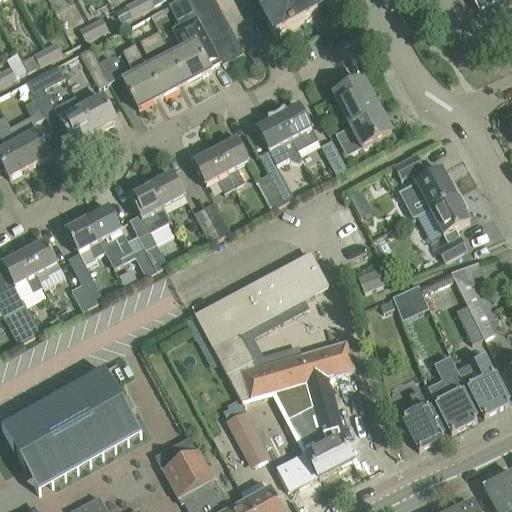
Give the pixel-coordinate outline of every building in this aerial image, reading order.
[(166,0),(144,0),(138,4),(144,15),(168,2),(166,0)] [(189,0),(187,1),(194,13),(215,2),(213,0),(189,0)] [(268,28),(275,41),(318,18),(310,2),(312,0),(277,0),(279,3),(265,11),(272,26),(268,28)] [(470,0),(480,16),(481,16),(479,12),(502,0),(470,0)] [(200,24),(221,13),(215,2),(194,13),(197,20),(200,24)] [(144,15),(138,4),(128,10),(134,20),(144,15)] [(200,24),(206,36),(227,24),(221,13),(200,24)] [(172,61),(187,89),(212,75),(206,65),(217,58),(212,47),(206,36),(200,24),(197,20),(173,33),(184,55),(172,61)] [(101,24),(90,29),(97,41),(107,35),(101,24)] [(227,24),(206,36),(212,47),(233,36),(227,24)] [(97,41),(90,29),(80,35),(86,46),(97,41)] [(239,47),(233,36),(212,47),(217,58),(239,47)] [(140,47),(146,57),(164,47),(158,37),(140,47)] [(59,47),(46,53),(51,64),(63,58),(59,47)] [(244,57),(239,47),(217,58),(223,69),(244,57)] [(148,74),(135,50),(123,57),(135,81),(124,87),(139,114),(163,102),(148,74)] [(110,87),(100,68),(91,52),(80,59),(100,93),(110,87)] [(51,64),(46,53),(23,64),(29,76),(51,64)] [(172,61),(148,74),(163,102),(187,89),(172,61)] [(110,62),(100,68),(110,87),(121,81),(110,62)] [(59,70),(51,74),(58,87),(66,83),(66,82),(60,71),(59,70)] [(10,72),(0,77),(0,79),(5,89),(16,83),(10,72)] [(38,81),(27,87),(56,140),(66,135),(55,113),(38,81)] [(336,140),(347,161),(363,153),(363,154),(392,138),(363,84),(334,100),(351,132),(336,140)] [(82,113),(95,138),(117,126),(104,101),(82,113)] [(76,102),(55,113),(66,135),(74,149),(95,138),(82,113),(76,102)] [(12,136),(31,172),(53,160),(36,127),(46,122),(36,104),(26,110),(32,121),(27,124),(29,127),(12,136)] [(278,118),(277,119),(297,157),(298,157),(319,145),(300,110),(288,117),(285,113),(278,119),(278,118)] [(297,157),(277,119),(277,120),(268,122),(270,127),(257,133),(269,155),(259,161),(269,180),(285,209),(295,204),(277,171),(290,164),(291,165),(300,168),(303,167),(298,157),(297,157)] [(0,164),(10,183),(31,172),(12,136),(5,122),(0,124),(0,139),(8,154),(0,157),(0,164)] [(237,144),(215,156),(236,194),(245,189),(238,175),(250,168),(237,144)] [(333,146),(322,151),(337,181),(348,175),(333,146)] [(236,194),(215,156),(194,167),(207,191),(217,186),(224,199),(236,194)] [(416,189),(430,215),(457,201),(443,174),(429,182),(417,161),(394,173),(401,186),(412,180),(417,189),(416,189)] [(173,178),(152,190),(165,214),(186,203),(173,178)] [(285,209),(269,180),(258,186),(274,215),(285,209)] [(130,195),(129,199),(140,220),(130,226),(139,244),(172,227),(165,214),(152,190),(143,194),(141,192),(138,191),(130,195)] [(457,201),(430,215),(444,241),(444,240),(450,250),(439,256),(445,267),(468,255),(456,234),(471,226),(457,201)] [(215,208),(205,213),(221,243),(231,238),(215,208)] [(110,212),(88,223),(107,257),(115,274),(125,269),(122,264),(134,257),(110,212)] [(221,243),(205,213),(194,219),(210,249),(221,243)] [(107,257),(88,223),(66,235),(79,260),(86,273),(98,266),(96,263),(107,257)] [(46,246),(24,257),(43,293),(44,292),(45,294),(66,283),(46,246)] [(146,256),(158,277),(167,272),(156,251),(146,256)] [(146,256),(135,262),(146,283),(158,277),(146,256)] [(43,293),(24,257),(3,269),(22,304),(43,293)] [(328,383),(355,375),(347,348),(302,361),(300,351),(264,362),(255,344),(310,314),(306,305),(330,292),(312,259),(195,321),(241,407),(250,405),(251,406),(289,395),(303,391),(328,383)] [(79,260),(69,264),(94,311),(104,306),(86,273),(79,260)] [(94,311),(69,264),(68,265),(82,291),(71,296),(82,317),(94,311)] [(478,268),(451,278),(469,312),(484,343),(502,335),(481,293),(488,291),(478,268)] [(359,283),(365,298),(390,288),(384,273),(359,283)] [(420,290),(425,300),(454,287),(450,279),(420,290)] [(498,285),(492,295),(503,301),(508,290),(498,285)] [(448,293),(456,311),(465,308),(456,290),(448,293)] [(392,301),(397,314),(412,310),(407,295),(392,301)] [(392,306),(381,310),(384,317),(395,313),(392,306)] [(25,310),(15,315),(30,345),(40,340),(25,310)] [(457,318),(472,349),(484,343),(469,312),(457,318)] [(30,345),(15,315),(2,321),(18,352),(30,345)] [(58,322),(50,326),(54,333),(62,329),(58,322)] [(443,386),(429,393),(452,439),(478,426),(462,396),(467,393),(451,362),(435,370),(443,386)] [(486,362),(461,376),(485,422),(510,409),(486,362)] [(105,374),(2,432),(24,472),(36,465),(51,492),(53,491),(51,487),(61,482),(64,485),(66,484),(64,480),(73,475),(76,478),(79,476),(77,473),(86,467),(89,470),(92,469),(89,466),(99,460),(102,463),(104,462),(102,458),(112,453),(115,456),(117,455),(115,451),(124,446),(127,449),(130,448),(128,444),(137,439),(140,442),(143,440),(105,374)] [(303,391),(289,395),(292,406),(301,434),(310,442),(300,445),(320,483),(353,466),(342,443),(345,442),(328,383),(303,391)] [(419,453),(418,453),(419,455),(445,442),(421,395),(410,401),(418,417),(403,425),(404,426),(405,426),(419,453)] [(229,426),(254,473),(272,463),(248,416),(229,426)] [(191,442),(156,461),(182,509),(185,507),(185,508),(186,507),(183,502),(199,493),(197,490),(213,482),(191,442)] [(511,511),(511,479),(484,494),(493,511),(511,511)] [(220,495),(213,482),(197,490),(199,493),(183,502),(186,507),(185,508),(187,511),(218,511),(212,500),(220,495)] [(260,487),(242,497),(248,508),(249,511),(280,511),(271,495),(270,495),(266,488),(260,487)] [(225,493),(220,495),(212,500),(218,511),(249,511),(248,508),(239,511),(235,511),(231,504),(225,493)] [(104,511),(99,502),(80,511),(104,511)]
